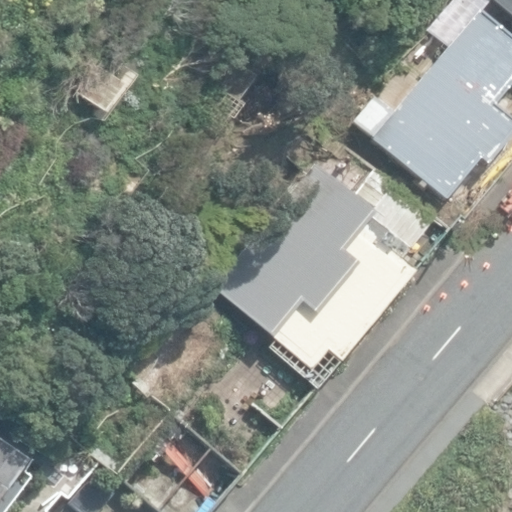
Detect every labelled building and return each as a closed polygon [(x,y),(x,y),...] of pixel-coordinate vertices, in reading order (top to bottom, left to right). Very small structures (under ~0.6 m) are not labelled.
[(511,0),(485,0),(511,21),(511,0)] [(371,139),(445,201),(479,161),(486,167),(511,135),(511,119),(494,104),(511,82),(511,39),(478,11),(371,139)] [(74,91),(101,111),(122,84),(96,64),(74,91)] [(264,345),(317,388),(413,270),(401,259),(435,217),(394,183),(371,211),(311,163),(251,236),(240,227),(205,271),(221,284),(216,290),(272,336),(264,345)] [(179,310),(192,322),(198,316),(184,304),(179,310)] [(112,471),(157,511),(208,511),(238,475),(164,409),(112,471)] [(0,488),(22,457),(0,439),(0,488)]
